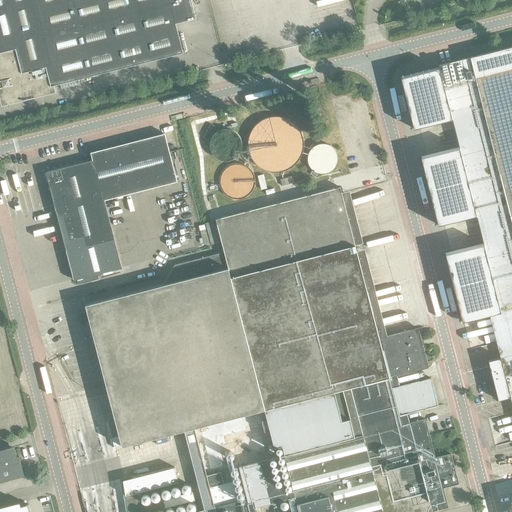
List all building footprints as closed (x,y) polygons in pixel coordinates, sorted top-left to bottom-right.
[(54,92),(52,86),(183,52),(176,23),(196,18),(191,0),(0,0),(0,89),(0,91),(1,91),(4,101),(6,103),(17,101),(17,102),(54,92)] [(511,47),(439,66),(440,68),(401,78),(414,129),(453,120),(460,148),(421,157),(438,226),(477,216),(484,244),(445,254),(462,322),(490,315),(501,358),(489,361),(499,401),(511,398),(511,402),(511,47)] [(249,141),(249,144),(249,146),(249,149),(249,151),(250,153),(251,156),(252,158),(253,160),(254,162),(256,164),(258,165),(260,167),(262,168),(264,170),(266,171),(268,171),(270,172),(273,172),(275,173),(278,173),(280,172),(282,172),(285,171),(287,171),(289,170),(291,168),(293,167),(295,165),(297,164),(299,162),(300,160),(301,158),(302,155),(303,153),(304,151),(304,148),(304,146),(304,143),(304,141),(304,139),(303,136),(302,134),(301,132),(300,130),(299,128),(297,126),(295,124),(293,122),(291,121),(289,120),(287,119),(285,118),(282,117),(280,117),(277,117),(275,117),(272,117),(270,118),(267,118),(265,119),(263,120),(261,121),(259,123),(257,125),(256,126),(254,128),(253,130),(252,132),(251,134),(250,137),(249,139),(249,141)] [(209,144),(209,145),(209,147),(210,148),(210,150),(210,151),(211,152),(212,153),(213,155),(213,156),(214,157),(215,158),(217,158),(218,159),(219,160),(220,160),(222,161),(223,161),(225,161),(226,161),(227,161),(229,161),(230,160),(231,160),(233,159),(234,158),(235,158),(236,157),(237,156),(238,155),(239,154),(240,152),(240,151),(241,150),(241,148),(241,147),(241,145),(241,144),(241,143),(241,141),(241,140),(240,139),(240,137),(239,136),(238,135),(237,134),(236,133),(235,132),(234,131),(233,131),(232,130),(230,129),(229,129),(227,129),(226,129),(225,129),(223,129),(222,129),(221,129),(219,130),(218,130),(217,131),(216,132),(214,133),(213,134),(213,135),(212,136),(211,137),(210,139),(210,140),(210,141),(209,143),(209,144)] [(93,161),(46,172),(74,281),(122,268),(105,201),(177,182),(165,133),(91,153),(93,161)] [(308,158),(308,159),(308,160),(308,162),(309,163),(309,164),(309,165),(310,167),(311,168),(311,169),(312,170),(313,170),(314,171),(315,172),(317,173),(318,173),(319,174),(320,174),(321,174),(323,174),(324,174),(325,174),(327,174),(328,173),(329,173),(330,172),(331,171),(332,171),(333,170),(334,169),(335,168),(335,167),(336,166),(336,165),(337,163),(337,162),(337,161),(337,160),(337,158),(337,157),(337,156),(337,155),(336,154),(336,152),(335,151),(334,150),(333,149),(332,149),(332,148),(330,147),(329,146),(328,146),(327,145),(326,145),(325,145),(323,145),(322,145),(321,145),(319,145),(318,146),(317,146),(316,147),(315,147),(314,148),(313,149),(312,150),(311,151),(310,152),(310,153),(309,154),(309,155),(309,157),(308,158)] [(220,180),(220,181),(220,183),(221,184),(221,186),(221,187),(222,189),(223,190),(223,191),(224,193),(225,194),(226,195),(228,196),(229,197),(230,197),(232,198),(233,198),(234,199),(236,199),(237,199),(239,199),(240,199),(242,198),(243,198),(245,197),(246,197),(247,196),(248,195),(250,194),(251,193),(252,191),(252,190),(253,189),(254,187),(254,186),(254,184),(254,183),(255,181),(254,180),(254,178),(254,177),(253,176),(253,174),(252,173),(251,172),(250,170),(249,169),(248,168),(247,167),(245,167),(244,166),(243,166),(241,165),(240,165),(238,165),(237,165),(235,165),(234,165),(232,166),(231,166),(229,167),(228,168),(227,168),(226,169),(225,170),(224,172),(223,173),(222,174),(222,176),(221,177),(221,178),(220,180)] [(263,174),(257,175),(260,189),(267,188),(263,174)] [(123,478),(127,511),(257,511),(256,507),(295,497),(299,511),(432,511),(433,511),(448,507),(444,488),(459,484),(451,453),(436,457),(426,419),(409,423),(407,412),(438,402),(418,328),(379,338),(337,188),(216,219),(224,253),(175,265),(164,285),(85,307),(122,447),(184,431),(204,511),(152,511),(186,503),(184,494),(142,505),(140,494),(178,483),(174,466),(140,474),(123,478)] [(0,479),(23,473),(18,455),(17,456),(15,448),(0,452),(0,479)] [(20,503),(0,508),(0,511),(30,511),(28,505),(21,507),(20,503)]
